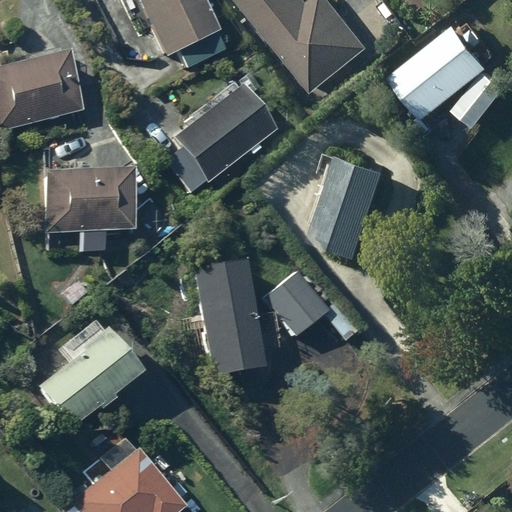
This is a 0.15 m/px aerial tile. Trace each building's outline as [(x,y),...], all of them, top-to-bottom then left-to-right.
[(130,0),(126,2),(134,19),(142,15),(165,61),(177,55),(185,72),(221,54),(213,37),(216,35),(199,0),(130,0)] [(237,0),(313,94),(370,48),(330,0),(313,0),(310,3),(307,0),(237,0)] [(450,26),(387,78),(419,122),(444,104),(459,120),(471,128),(501,89),(487,75),(491,70),(450,26)] [(66,57),(0,72),(0,134),(79,115),(66,57)] [(237,83),(247,97),(257,89),(247,76),(237,83)] [(272,135),(239,91),(234,94),(231,90),(190,122),(192,125),(171,141),(179,151),(164,163),(188,195),(204,184),(206,186),(247,154),(251,159),(258,153),(255,149),(272,135)] [(365,94),(353,104),(363,117),(376,107),(365,94)] [(314,238),(312,243),(361,261),(392,176),(342,158),(327,200),(301,191),(287,228),(314,238)] [(130,175),(42,177),(43,237),(131,235),(130,175)] [(191,274),(198,318),(187,320),(190,337),(201,335),(203,345),(184,349),(187,364),(206,361),(210,383),(262,374),(259,356),(282,352),(278,331),(255,335),(243,265),(191,274)] [(261,301),(293,341),(322,318),(340,341),(351,332),(323,297),(319,300),(316,295),(319,293),(316,289),(309,295),(294,275),(261,301)] [(60,295),(70,308),(85,296),(75,283),(60,295)] [(140,377),(105,334),(79,354),(81,356),(37,391),(71,432),(96,412),(98,416),(113,404),(110,401),(140,377)] [(180,511),(135,455),(69,508),(71,511),(69,511),(180,511)]
